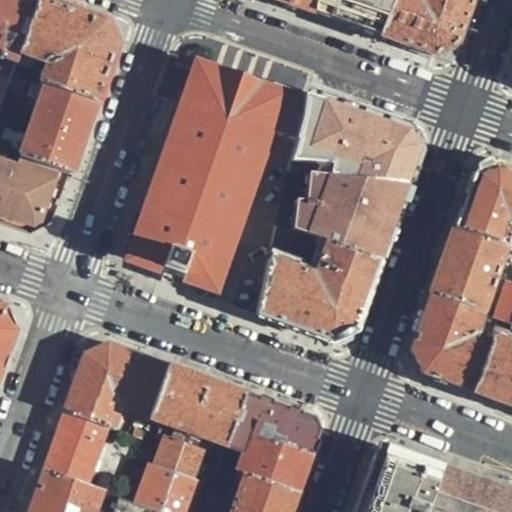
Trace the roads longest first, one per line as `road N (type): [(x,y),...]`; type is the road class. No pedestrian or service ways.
road 1 (residential): [(461,113),(165,8)]
road 2 (residential): [(65,290),(360,396)]
road 3 (residential): [(360,396),(461,113)]
road 4 (residential): [(165,8),(65,290)]
road 5 (residential): [(65,290),(0,476)]
road 6 (residential): [(360,396),(511,448)]
road 7 (residential): [(319,511),(360,396)]
